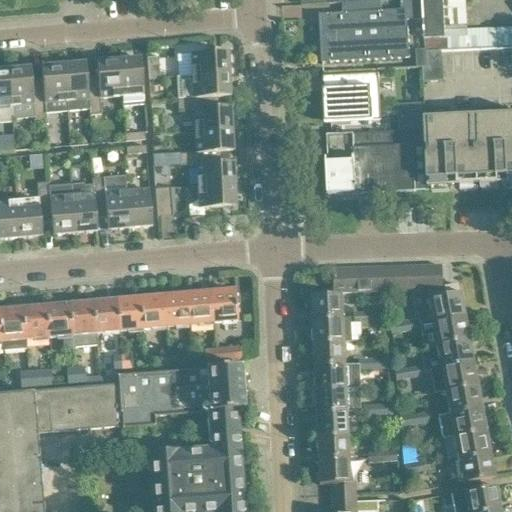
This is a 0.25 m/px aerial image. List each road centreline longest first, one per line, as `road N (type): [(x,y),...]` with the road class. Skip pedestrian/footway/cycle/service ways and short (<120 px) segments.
road 1 (residential): [(277,254),(0,278)]
road 2 (residential): [(0,40),(265,22)]
road 3 (residential): [(286,511),(277,254)]
road 4 (residential): [(277,254),(265,22)]
road 5 (residential): [(277,254),(500,253)]
